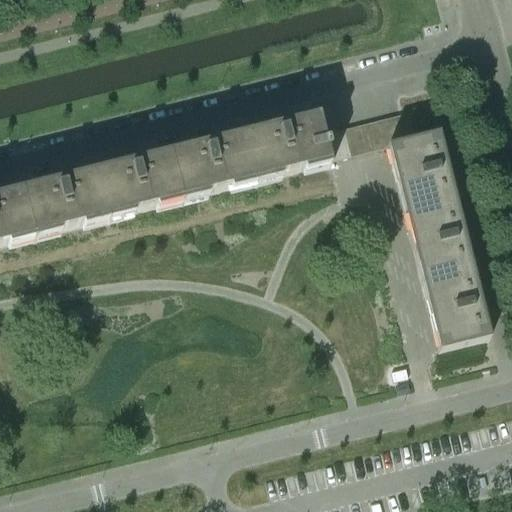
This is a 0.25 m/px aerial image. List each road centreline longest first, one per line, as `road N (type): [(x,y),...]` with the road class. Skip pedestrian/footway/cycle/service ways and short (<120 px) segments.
road 1 (residential): [(0,169),(481,39)]
road 2 (residential): [(511,392),(210,468)]
road 3 (residential): [(210,468),(25,511)]
road 4 (residential): [(511,162),(481,39)]
